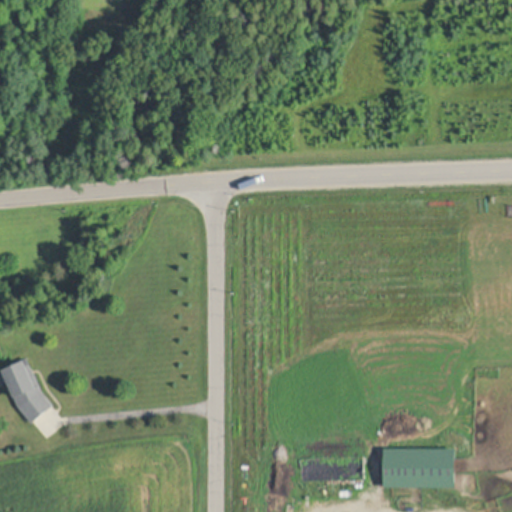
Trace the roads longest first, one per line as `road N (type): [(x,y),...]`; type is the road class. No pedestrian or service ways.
road 1 (residential): [(0,198),(511,169)]
road 2 (residential): [(216,511),(217,181)]
